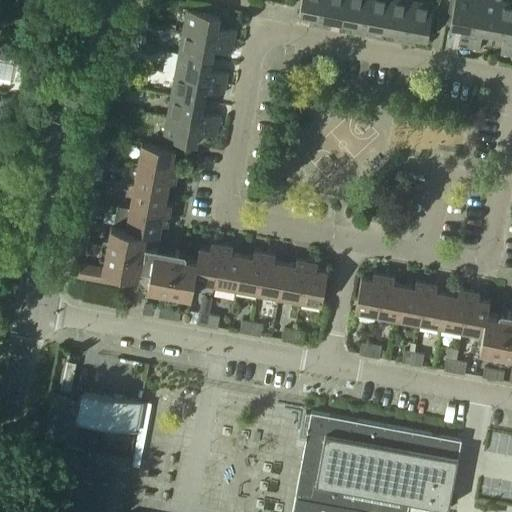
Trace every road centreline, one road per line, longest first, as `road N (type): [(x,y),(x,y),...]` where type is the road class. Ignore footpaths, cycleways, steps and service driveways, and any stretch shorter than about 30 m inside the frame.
road 1 (residential): [(351,239),(235,217),(226,207),(262,40),(283,34),(488,73),(511,85)]
road 2 (tertiary): [(30,310),(64,124),(109,0)]
road 3 (residential): [(30,310),(329,365)]
road 4 (residential): [(329,365),(511,399)]
road 5 (residential): [(426,252),(440,179),(501,185)]
road 6 (residential): [(501,185),(486,257),(426,252)]
road 7 (residential): [(329,365),(351,239)]
